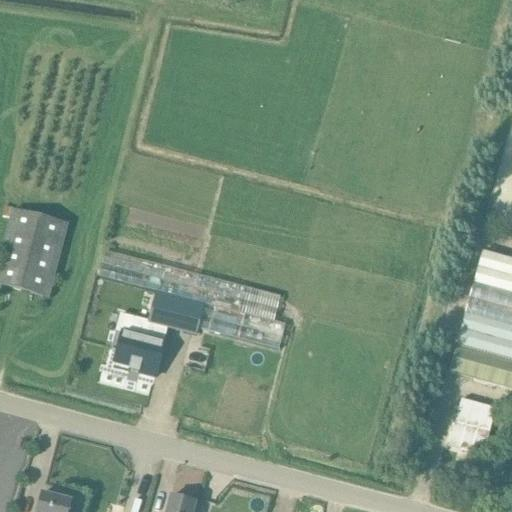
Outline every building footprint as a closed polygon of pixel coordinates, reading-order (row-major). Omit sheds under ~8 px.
[(68,226),(12,211),(0,256),(0,287),(49,301),(68,226)] [(105,253),(98,279),(157,293),(204,306),(197,331),(205,333),(278,352),(285,327),(273,324),(280,298),(105,253)] [(511,262),(482,254),(448,375),(511,392),(511,262)] [(122,334),(114,363),(129,367),(128,372),(139,375),(139,374),(155,379),(164,345),(163,345),(167,330),(196,337),(197,331),(204,306),(157,293),(149,323),(133,319),(128,335),(122,334)] [(495,409),(458,400),(447,445),(484,454),(495,409)] [(428,412),(417,409),(413,424),(423,427),(428,412)] [(37,511),(68,511),(70,503),(68,498),(60,496),(56,499),(42,495),(37,511)] [(193,511),(195,504),(170,498),(166,511),(193,511)]
